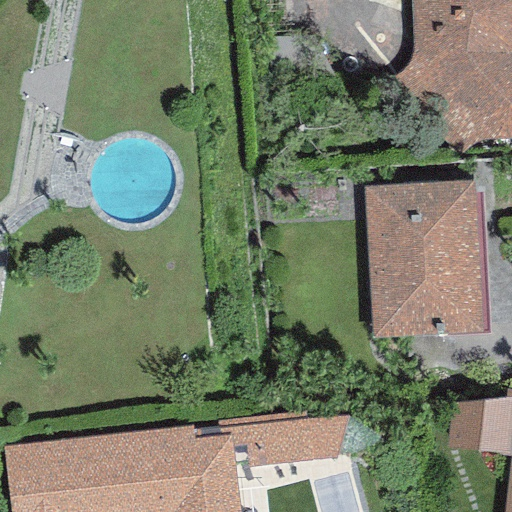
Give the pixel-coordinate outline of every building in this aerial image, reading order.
[(511,0),(411,0),(416,58),(399,100),(454,154),(491,140),(511,139),(511,0)] [(474,182),(365,186),(373,338),(483,333),(474,182)] [(511,511),(511,390),(506,390),(505,399),(454,405),(448,449),(511,458),(505,511),(511,511)] [(229,430),(230,433),(234,469),(350,456),(347,415),(229,430)] [(83,438),(4,447),(11,511),(238,511),(234,469),(230,433),(84,449),(83,438)]
